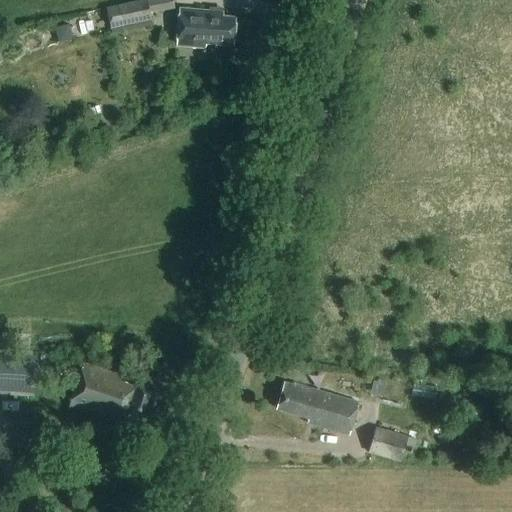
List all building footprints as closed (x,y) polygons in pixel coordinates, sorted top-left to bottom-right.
[(146,0),(140,0),(117,5),(123,32),(152,25),(146,0)] [(235,46),(237,19),(223,18),(223,13),(181,9),(178,46),(205,48),(206,44),(235,46)] [(0,394),(38,395),(39,351),(0,350),(0,394)] [(151,431),(154,422),(150,420),(152,414),(148,413),(154,394),(126,385),(128,379),(86,365),(73,407),(125,425),(124,428),(145,435),(147,429),(151,431)] [(349,436),(359,404),(289,383),(281,412),(309,420),(308,424),(349,436)] [(0,441),(35,444),(36,422),(0,419),(0,441)] [(406,436),(375,428),(368,454),(401,462),(403,451),(412,453),(418,433),(408,431),(406,436)]
